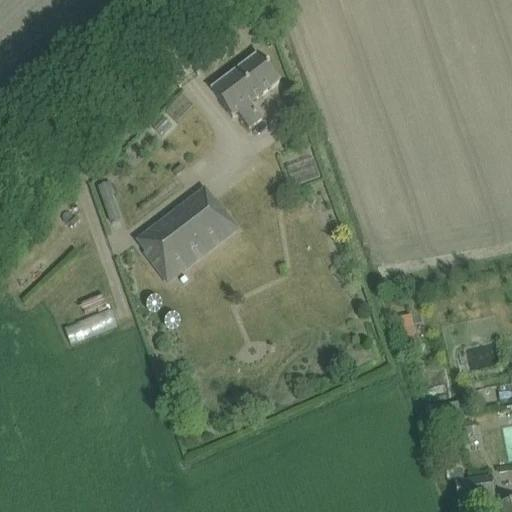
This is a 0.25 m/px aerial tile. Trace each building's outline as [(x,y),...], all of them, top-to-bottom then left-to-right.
[(279,83),(259,56),(212,92),(232,119),(236,116),(248,131),(261,121),(249,106),(256,101),(279,83)] [(111,186),(98,191),(103,204),(115,199),(111,186)] [(157,246),(145,255),(168,285),(237,232),(214,202),(202,211),(194,200),(148,235),(157,246)] [(88,309),(93,322),(70,330),(77,350),(125,333),(118,313),(116,313),(112,301),(88,309)] [(407,324),(415,355),(427,352),(419,320),(407,324)] [(428,428),(461,422),(458,405),(425,411),(428,428)] [(460,507),(496,501),(492,477),(455,484),(460,507)]
